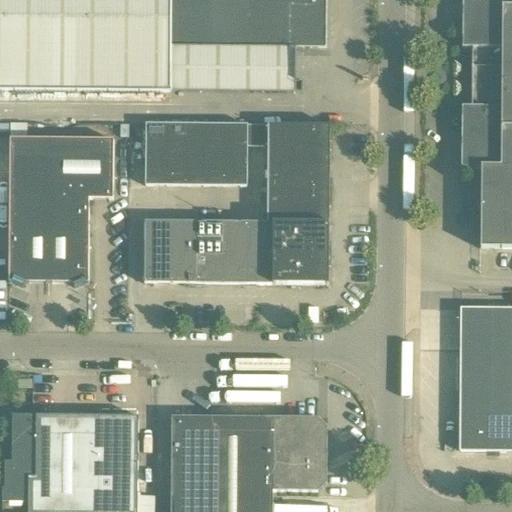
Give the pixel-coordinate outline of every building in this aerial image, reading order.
[(0,0),(0,92),(295,95),(296,50),(326,50),(326,0),(0,0)] [(461,108),(461,170),(481,170),(480,250),(511,250),(511,8),(504,8),(504,0),(462,0),(462,50),(471,50),(471,108),(461,108)] [(145,126),(145,188),(186,188),(186,126),(145,126)] [(186,126),(186,188),(226,188),(226,127),(186,126)] [(226,127),(226,188),(247,189),(247,148),(247,127),(226,127)] [(247,127),(247,148),(263,148),(263,146),(267,146),(267,127),(247,127)] [(267,226),(273,226),(328,227),(329,128),(267,127),(267,146),(267,225),(267,226)] [(10,141),(8,285),(88,285),(89,201),(113,202),(113,142),(10,141)] [(145,224),(144,286),(171,286),(171,224),(145,224)] [(171,224),(171,286),(196,286),(197,224),(171,224)] [(197,224),(196,286),(222,286),(222,225),(197,224)] [(222,225),(222,286),(247,287),(248,225),(222,225)] [(248,225),(247,287),(273,287),(273,256),(273,226),(267,226),(267,225),(248,225)] [(273,226),(273,256),(328,257),(328,227),(273,226)] [(273,256),(273,287),(325,287),(325,288),(329,288),(329,285),(328,285),(328,257),(273,256)] [(511,310),(460,310),(459,454),(511,454),(511,310)] [(2,511),(137,511),(138,419),(135,419),(135,417),(122,417),(122,419),(29,418),(29,416),(13,415),(10,419),(10,441),(12,441),(12,464),(5,464),(4,491),(2,491),(2,511)] [(171,419),(170,511),(272,511),(272,494),(317,494),(326,485),(327,429),(318,420),(171,419)]
